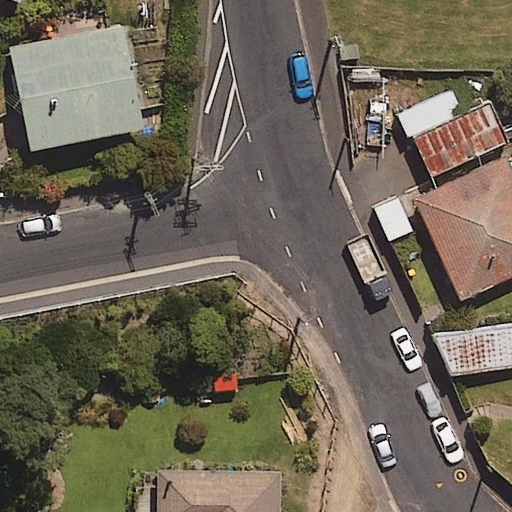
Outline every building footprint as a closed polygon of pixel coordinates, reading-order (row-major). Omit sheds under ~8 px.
[(141,120),(123,22),(11,43),(29,141),(141,120)] [(503,138),(482,94),(418,124),(407,143),(422,175),(503,138)] [(511,269),(511,181),(500,154),(403,196),(448,298),(511,269)] [(511,364),(511,322),(437,332),(442,373),(511,364)] [(272,511),(273,469),(149,467),(147,511),(272,511)]
